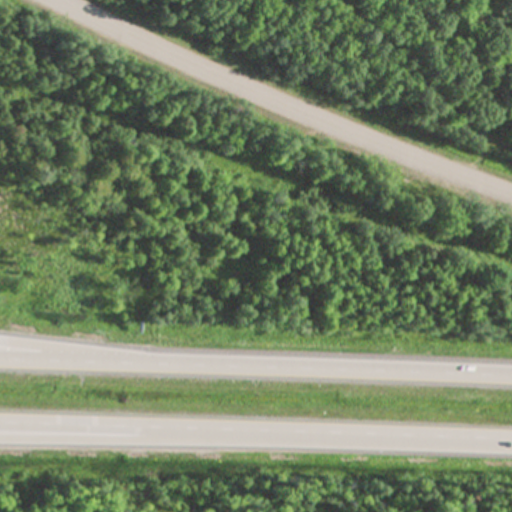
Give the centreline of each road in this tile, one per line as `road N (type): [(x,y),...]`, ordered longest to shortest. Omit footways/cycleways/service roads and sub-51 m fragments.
road 1 (motorway): [(511,374),(0,357)]
road 2 (motorway): [(0,422),(511,437)]
road 3 (residential): [(511,193),(325,121),(59,0)]
road 4 (motorway): [(0,438),(279,429)]
road 5 (motorway): [(154,363),(0,340)]
